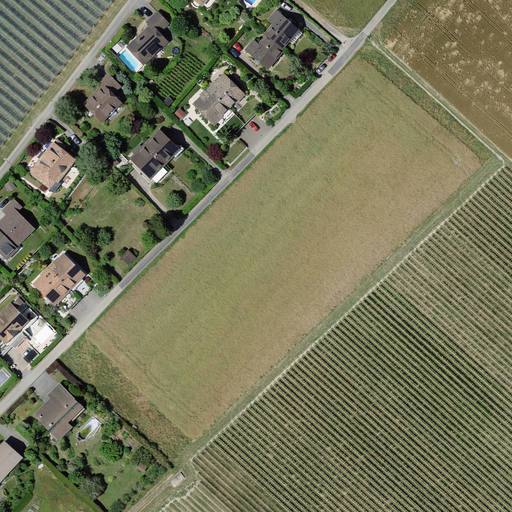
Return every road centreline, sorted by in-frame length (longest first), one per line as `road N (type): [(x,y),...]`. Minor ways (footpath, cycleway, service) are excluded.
road 1 (residential): [(0,407),(350,50)]
road 2 (residential): [(133,0),(0,174)]
